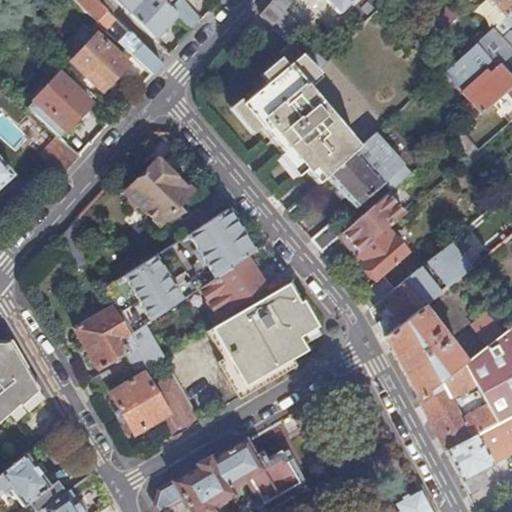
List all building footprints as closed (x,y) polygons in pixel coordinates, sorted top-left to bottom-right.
[(68,0),(95,25),(107,13),(94,0),(68,0)] [(113,0),(156,43),(178,18),(165,6),(158,0),(113,0)] [(294,0),(274,0),(260,15),(281,35),(294,22),(283,12),(294,0)] [(324,0),(340,16),(356,0),(324,0)] [(488,0),(479,7),(497,26),(505,19),(488,0)] [(511,0),(487,0),(488,0),(505,19),(511,11),(511,0)] [(440,28),(455,21),(448,6),(433,13),(440,28)] [(511,11),(505,19),(497,26),(492,31),(499,36),(510,27),(511,28),(511,11)] [(70,64),(78,71),(72,78),(81,85),(89,94),(95,88),(102,94),(127,67),(126,66),(132,59),(120,47),(113,54),(84,26),(61,51),(72,61),(70,64)] [(467,53),(443,74),(465,99),(480,115),(505,93),(511,87),(511,79),(499,65),(495,69),(492,65),(511,49),(501,39),(499,36),(492,31),(492,30),(467,53)] [(116,43),(120,47),(132,59),(152,77),(161,66),(127,32),(116,43)] [(511,36),(509,33),(501,39),(511,49),(511,50),(511,36)] [(280,156),(286,152),(316,188),(326,179),(358,151),(329,116),(309,92),(324,78),(319,73),(290,44),(277,55),(287,66),(239,107),(280,156)] [(64,70),(58,76),(75,92),(81,85),(72,78),(64,70)] [(75,92),(58,76),(26,111),(57,139),(59,140),(90,107),(75,92)] [(465,99),(455,108),(469,125),(480,115),(465,99)] [(461,131),(452,139),(469,160),(478,151),(461,131)] [(358,151),(326,179),(355,211),(383,185),(403,166),(374,136),(358,151)] [(57,139),(40,157),(62,178),(79,158),(59,140),(57,139)] [(0,189),(14,178),(0,162),(0,189)] [(178,206),(190,194),(156,162),(125,194),(158,225),(166,218),(170,223),(185,214),(178,206)] [(410,174),(403,166),(383,185),(390,192),(410,174)] [(192,209),(204,222),(226,203),(215,190),(192,209)] [(372,208),(342,234),(341,234),(358,255),(386,231),(404,215),(387,195),(372,208)] [(186,237),(214,280),(245,259),(253,254),(227,212),(186,237)] [(342,234),(333,223),(311,241),(320,252),(341,234),(342,234)] [(59,240),(76,268),(92,259),(72,225),(59,240)] [(361,265),(376,284),(359,298),(369,311),(385,298),(393,290),(381,276),(406,255),(386,231),(358,255),(365,263),(361,265)] [(440,251),(393,290),(385,298),(391,306),(387,309),(391,314),(376,324),(384,339),(426,304),(456,281),(449,272),(453,269),(440,251)] [(122,278),(149,323),(180,303),(152,259),(122,278)] [(245,259),(214,280),(198,291),(206,302),(216,318),(232,307),(263,287),(245,259)] [(302,306),(297,309),(285,287),(213,329),(245,385),(303,351),(297,338),(315,328),(302,306)] [(426,304),(384,339),(398,365),(417,400),(463,364),(436,329),(430,321),(436,316),(426,304)] [(125,353),(129,359),(83,386),(91,399),(150,365),(133,334),(130,336),(113,307),(75,330),(97,370),(125,353)] [(487,314),(471,328),(485,347),(502,333),(487,314)] [(511,324),(511,325),(511,416),(496,425),(445,453),(467,494),(487,483),(482,473),(492,468),(491,465),(511,453),(511,324)] [(485,347),(463,364),(496,425),(511,416),(511,325),(502,333),(485,347)] [(133,334),(150,365),(162,358),(163,358),(160,353),(145,326),(133,334)] [(0,339),(0,423),(10,414),(15,420),(42,394),(26,367),(16,377),(3,363),(16,351),(10,341),(0,339)] [(463,364),(417,400),(445,453),(496,425),(463,364)] [(134,435),(161,421),(171,439),(199,423),(172,376),(151,388),(144,374),(110,394),(134,435)] [(159,492),(155,507),(158,511),(160,511),(183,499),(190,511),(206,511),(233,496),(230,489),(248,478),(264,506),(280,496),(301,485),(281,451),(258,465),(245,442),(159,492)] [(0,490),(4,495),(11,490),(23,508),(26,511),(40,511),(61,497),(53,486),(50,488),(26,456),(0,477),(0,490)] [(58,483),(53,486),(61,497),(66,494),(58,483)] [(4,495),(0,498),(9,511),(17,511),(23,508),(11,490),(4,495)] [(431,511),(420,490),(392,504),(396,511),(431,511)] [(40,511),(111,511),(109,507),(101,511),(81,511),(68,492),(66,494),(61,497),(40,511)]
